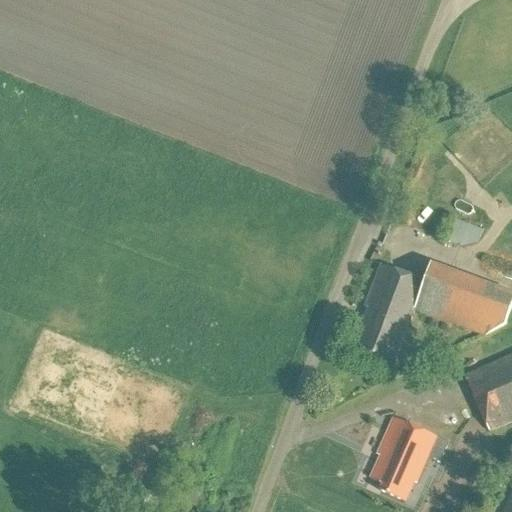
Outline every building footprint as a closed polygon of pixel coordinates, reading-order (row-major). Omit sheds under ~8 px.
[(482,249),(489,230),(453,218),(446,237),(482,249)] [(444,251),(447,241),(424,234),(421,244),(444,251)] [(356,333),(350,349),(394,366),(415,313),(483,339),(505,328),(511,311),(511,302),(429,270),(424,284),(381,267),(364,309),(368,311),(359,334),(356,333)] [(489,434),(511,423),(511,355),(464,377),(489,434)] [(370,481),(383,487),(380,493),(405,504),(413,485),(416,486),(428,459),(440,464),(449,445),(393,420),(377,457),(380,458),(370,481)] [(158,468),(147,496),(161,501),(172,473),(158,468)] [(207,511),(217,490),(186,477),(176,501),(203,511),(207,511)] [(511,511),(511,493),(503,511),(511,511)]
